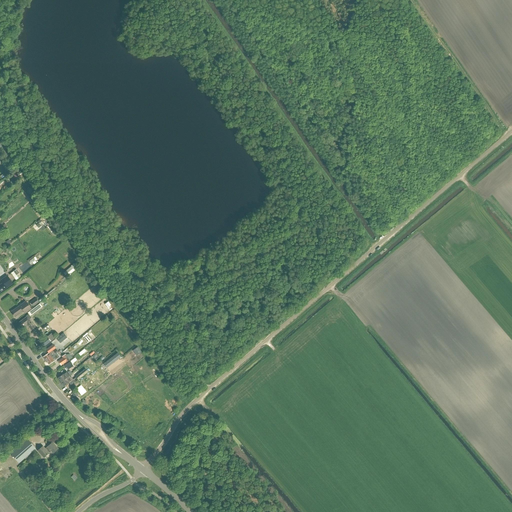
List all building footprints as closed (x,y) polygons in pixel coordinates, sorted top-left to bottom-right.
[(63,273),(66,277),(74,270),(71,266),(63,273)] [(0,284),(0,292),(7,288),(6,287),(12,283),(7,276),(1,280),(3,283),(0,284)] [(38,298),(32,302),(34,306),(40,302),(38,298)] [(12,312),(15,316),(15,317),(23,311),(25,314),(32,309),(27,303),(21,307),(20,306),(12,312)] [(31,330),(35,328),(31,322),(29,319),(31,318),(28,314),(26,316),(27,317),(19,323),(23,327),(27,324),(27,325),(31,330)] [(64,334),(57,339),(59,343),(67,337),(64,334)] [(47,337),(40,342),(44,346),(51,341),(47,337)] [(49,352),(55,348),(53,344),(46,350),(48,353),(49,352)] [(43,357),(46,361),(47,360),(58,352),(55,348),(49,352),(48,353),(43,357)] [(117,353),(103,364),(106,367),(119,357),(119,358),(121,357),(117,353)] [(47,360),(50,365),(59,358),(56,354),(47,360)] [(63,358),(59,361),(61,365),(70,360),(66,354),(62,357),(63,358)] [(70,361),(63,366),(66,371),(74,366),(70,361)] [(70,375),(61,382),(64,386),(67,384),(70,382),(72,384),(75,382),(75,383),(78,380),(88,372),(85,369),(75,376),(76,377),(73,379),(70,375)] [(67,371),(58,378),(61,382),(70,375),(72,374),(72,373),(71,373),(70,371),(68,372),(67,371)] [(26,438),(9,452),(19,463),(35,448),(26,438)] [(37,450),(43,458),(51,451),(53,453),(58,449),(52,442),(47,447),(48,447),(45,449),(43,446),(37,450)]
